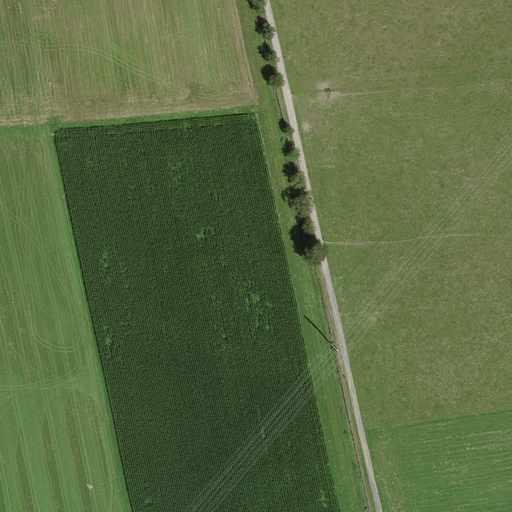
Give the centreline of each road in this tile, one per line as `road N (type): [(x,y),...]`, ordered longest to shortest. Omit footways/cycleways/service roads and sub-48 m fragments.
road 1 (track): [(379,511),(266,0)]
road 2 (track): [(256,109),(0,130)]
